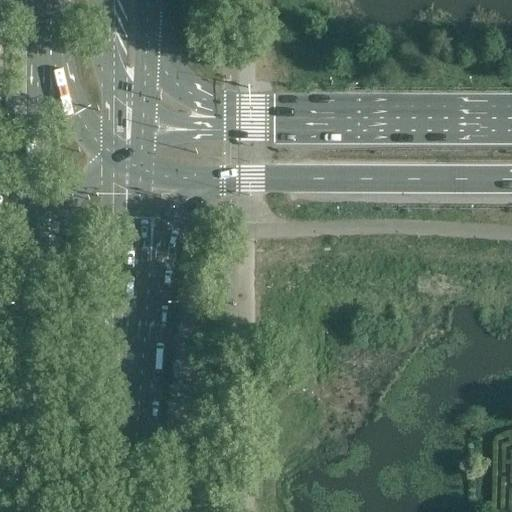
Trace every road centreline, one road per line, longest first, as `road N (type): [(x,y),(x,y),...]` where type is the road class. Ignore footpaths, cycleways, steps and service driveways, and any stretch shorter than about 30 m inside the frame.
road 1 (motorway): [(218,179),(511,180)]
road 2 (motorway): [(511,119),(230,119)]
road 3 (secondary): [(31,263),(26,511)]
road 4 (secondary): [(133,511),(137,263)]
road 5 (secondary): [(42,53),(31,263)]
road 6 (motorway): [(115,158),(90,177),(31,263)]
road 7 (motorway): [(42,53),(84,131),(115,158)]
